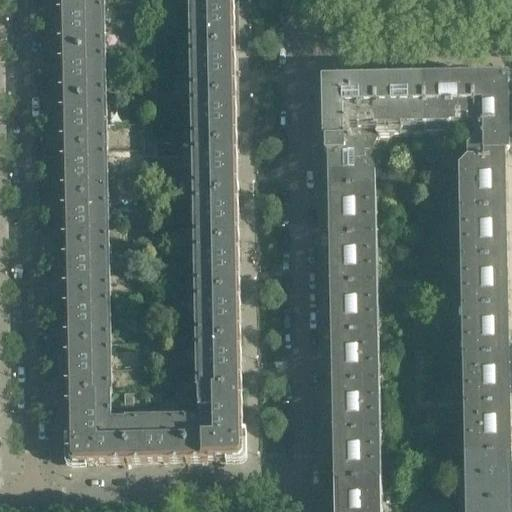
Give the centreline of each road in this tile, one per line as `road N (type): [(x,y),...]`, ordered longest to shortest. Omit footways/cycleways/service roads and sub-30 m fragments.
road 1 (residential): [(26,0),(34,493)]
road 2 (residential): [(293,65),(299,489)]
road 3 (residential): [(299,489),(34,493)]
road 4 (residential): [(293,65),(511,62)]
